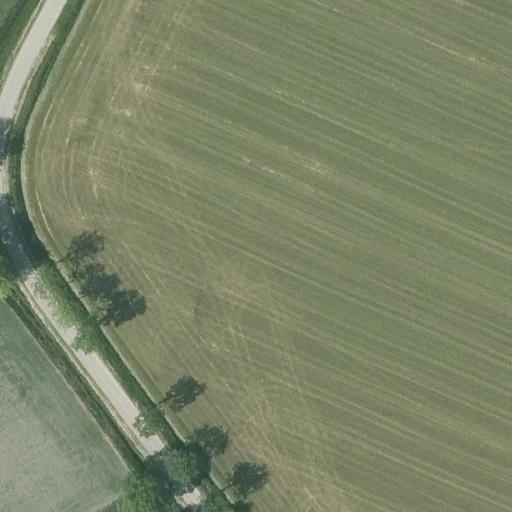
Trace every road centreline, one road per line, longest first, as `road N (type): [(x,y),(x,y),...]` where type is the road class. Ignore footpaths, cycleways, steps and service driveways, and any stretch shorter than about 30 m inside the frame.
road 1 (tertiary): [(199,511),(0,240)]
road 2 (tertiary): [(0,124),(52,0)]
